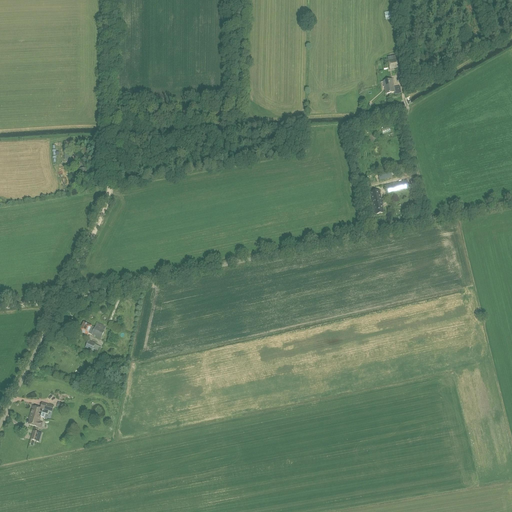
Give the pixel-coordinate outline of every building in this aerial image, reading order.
[(389,70),(398,69),(397,60),(388,61),(389,70)] [(386,94),(390,93),(395,92),(395,95),(401,94),(400,87),(394,88),(392,80),(383,82),(386,94)] [(72,155),(75,147),(69,145),(66,152),(72,155)] [(396,170),(375,175),(367,177),(369,183),(376,181),(384,180),(384,178),(397,175),(396,170)] [(387,194),(409,189),(407,180),(385,186),(387,194)] [(382,205),(379,191),(370,193),(374,207),(376,215),(383,213),(382,206),(382,205)] [(94,329),(91,328),(92,326),(84,323),(82,328),(81,327),(79,331),(88,335),(89,333),(92,335),(101,339),(105,330),(96,326),(94,329)] [(95,344),(89,341),(86,348),(93,350),(95,344)] [(52,412),(54,406),(42,403),(41,409),(33,406),(31,414),(44,418),(45,413),(48,414),(49,411),(52,412)] [(42,423),(39,422),(40,417),(44,418),(31,414),(30,418),(31,418),(29,424),(37,427),(37,426),(40,427),(41,427),(42,424),(42,423)] [(39,433),(33,431),(31,440),(37,441),(39,433)]
